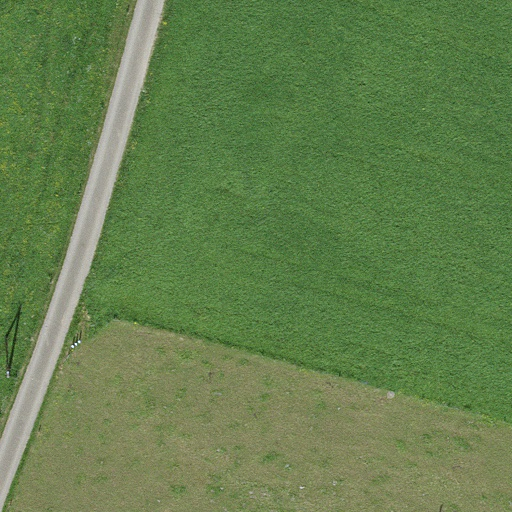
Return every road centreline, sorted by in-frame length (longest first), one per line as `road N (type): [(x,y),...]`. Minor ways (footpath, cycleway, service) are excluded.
road 1 (unclassified): [(0,495),(110,176)]
road 2 (unclassified): [(158,0),(110,176)]
